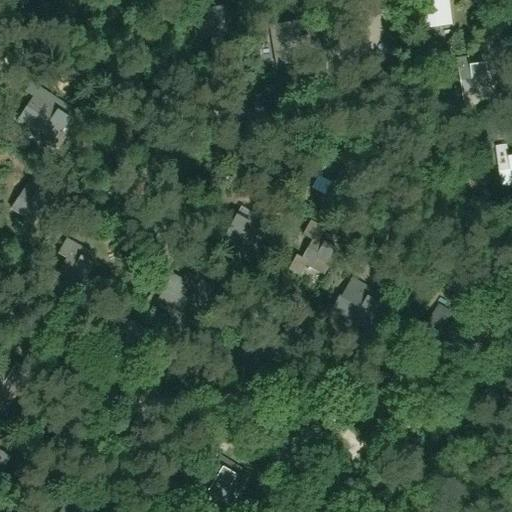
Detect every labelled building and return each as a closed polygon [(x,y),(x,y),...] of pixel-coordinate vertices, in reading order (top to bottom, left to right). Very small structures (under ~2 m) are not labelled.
[(450,25),(446,0),(419,0),(424,29),(450,25)] [(228,8),(193,14),(197,41),(232,34),(228,8)] [(277,66),(303,61),(301,49),(309,48),(307,37),(299,38),(296,23),(270,27),(277,66)] [(461,95),(488,91),(484,64),(468,66),(467,59),(456,61),(461,95)] [(54,143),(69,121),(63,117),(68,109),(30,84),(25,92),(33,97),(19,119),(54,143)] [(318,175),(341,188),(358,157),(335,144),(318,175)] [(496,148),(502,187),(511,185),(511,158),(509,159),(507,146),(496,148)] [(30,180),(10,209),(33,224),(52,194),(30,180)] [(239,209),(222,240),(245,253),(263,222),(239,209)] [(323,275),(336,253),(322,245),(327,238),(318,233),(321,227),(311,222),(303,238),(312,243),(303,260),(297,257),(289,271),(300,277),(306,265),(323,275)] [(56,276),(80,289),(93,266),(86,262),(90,255),(64,241),(57,254),(65,259),(56,276)] [(175,269),(158,299),(181,312),(199,282),(175,269)] [(333,310),(366,329),(383,299),(352,280),(346,291),(355,297),(351,305),(339,298),(333,310)] [(461,342),(469,346),(480,327),(449,310),(430,342),(453,356),(461,342)] [(124,359),(135,339),(144,344),(150,333),(118,315),(101,346),(124,359)] [(0,399),(9,405),(22,383),(32,389),(38,379),(5,360),(0,367),(0,399)] [(388,362),(371,392),(394,406),(411,375),(388,362)] [(292,457),(311,427),(288,413),(269,443),(292,457)] [(0,474),(14,451),(0,443),(0,474)] [(220,471),(207,492),(230,506),(249,476),(216,456),(211,465),(220,471)] [(90,511),(92,510),(69,496),(59,511),(90,511)]
